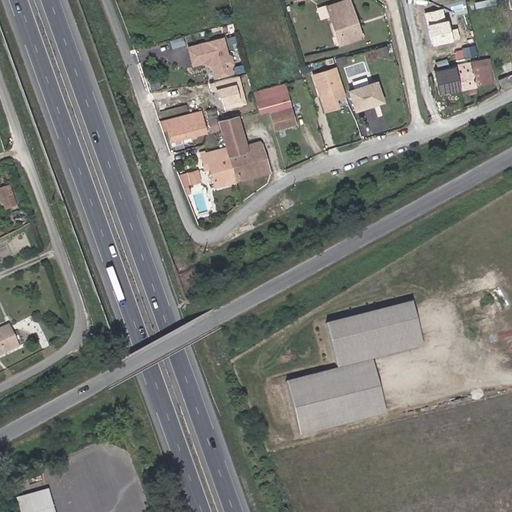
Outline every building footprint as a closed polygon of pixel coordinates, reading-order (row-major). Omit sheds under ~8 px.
[(361,37),(357,26),(353,27),(347,9),(351,7),(348,0),(346,0),(326,7),(327,7),(329,14),(339,44),(361,37)] [(487,0),(469,4),(470,9),(495,3),(494,0),(487,0)] [(329,14),(327,7),(320,10),(322,17),(329,14)] [(357,26),(351,7),(347,9),(353,27),(357,26)] [(186,48),(192,66),(200,63),(204,62),(205,59),(210,61),(209,63),(210,65),(213,77),(232,72),(229,65),(231,61),(229,54),(226,53),(221,37),(203,42),(202,42),(198,43),(197,44),(186,48)] [(492,83),(487,59),(481,60),(483,72),(488,71),(490,83),(492,83)] [(490,83),(488,71),(483,72),(481,60),(455,65),(460,90),(468,88),(469,93),(475,91),(474,87),(490,83)] [(511,72),(511,69),(510,63),(500,67),(504,76),(511,72)] [(460,90),(455,65),(433,70),(438,95),(460,90)] [(344,96),(335,67),(312,74),(324,111),(337,107),(334,99),(344,96)] [(501,87),(511,82),(511,79),(510,74),(498,80),(501,87)] [(382,101),(375,82),(349,91),(354,108),(369,103),(370,105),(382,101)] [(294,124),(286,93),(287,92),(285,84),(253,92),(258,111),(268,108),(274,129),(294,124)] [(204,127),(202,121),(199,113),(182,118),(185,126),(169,130),(171,141),(201,133),(200,128),(204,127)] [(268,173),(260,143),(258,142),(243,146),(240,135),(235,116),(218,122),(225,148),(235,182),(268,173)] [(185,126),(182,118),(166,122),(169,130),(185,126)] [(235,182),(225,148),(204,154),(204,151),(200,153),(203,166),(210,165),(211,168),(210,168),(215,187),(235,182)] [(180,173),(184,186),(203,181),(199,168),(180,173)] [(191,193),(188,186),(182,188),(185,196),(191,193)] [(14,206),(8,187),(0,189),(0,194),(5,209),(14,206)] [(25,216),(23,209),(11,213),(13,220),(25,216)] [(324,322),(335,366),(284,378),(297,432),(382,411),(369,357),(420,345),(409,301),(324,322)] [(0,354),(17,346),(7,325),(0,328),(0,354)] [(53,511),(47,489),(15,498),(18,511),(53,511)]
